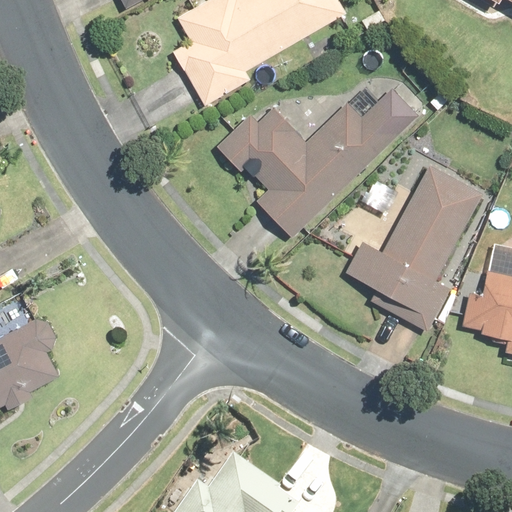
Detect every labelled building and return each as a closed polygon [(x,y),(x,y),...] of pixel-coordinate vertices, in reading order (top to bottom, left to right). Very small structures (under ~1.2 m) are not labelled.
[(175,49),(209,107),(257,78),(252,70),(354,10),(347,0),(202,0),(179,14),(193,38),(175,49)] [(216,154),(300,238),(404,136),(378,109),(368,119),(349,100),(310,139),(271,100),(216,154)] [(339,293),(431,333),(495,191),(428,161),(388,250),(363,239),(339,293)] [(396,192),(371,180),(358,205),(383,217),(396,192)] [(0,203),(0,303),(10,299),(0,278),(0,226),(5,204),(0,203)] [(511,267),(490,263),(484,292),(469,289),(460,328),(511,339),(511,267)] [(44,318),(0,339),(0,406),(71,373),(44,318)] [(202,475),(175,511),(295,511),(305,499),(235,451),(213,483),(202,475)]
